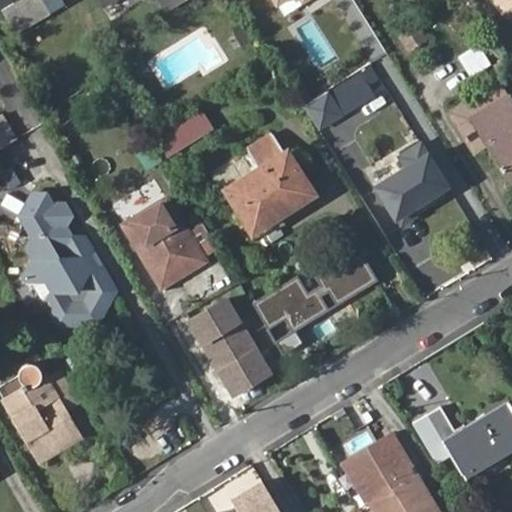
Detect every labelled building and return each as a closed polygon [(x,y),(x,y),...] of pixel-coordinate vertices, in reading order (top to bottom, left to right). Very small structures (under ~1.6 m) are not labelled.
[(17,0),(1,9),(15,34),(51,13),(42,0),(17,0)] [(98,0),(103,8),(114,0),(157,0),(165,12),(184,0),(98,0)] [(511,0),(499,0),(505,8),(511,3),(511,0)] [(500,79),(448,111),(474,153),(487,146),(511,185),(511,98),(510,95),(500,79)] [(0,111),(0,146),(16,136),(1,111),(0,111)] [(199,114),(155,141),(167,159),(210,133),(199,114)] [(287,211),(310,198),(300,181),(304,179),(288,152),(285,154),(273,134),(247,149),(260,170),(228,190),(239,206),(247,202),(257,220),(283,204),(287,211)] [(422,143),(400,156),(407,167),(378,185),(398,218),(450,186),(422,143)] [(144,170),(161,161),(152,145),(136,154),(144,170)] [(11,167),(0,173),(0,197),(21,186),(11,167)] [(48,193),(37,191),(28,205),(34,215),(27,226),(34,238),(26,249),(32,260),(22,276),(26,282),(45,282),(52,294),(45,303),(51,313),(63,313),(69,324),(86,325),(92,314),(104,314),(111,303),(105,291),(111,282),(103,268),(91,268),(85,258),(92,249),(84,236),(73,236),(67,226),(73,217),(66,204),(54,204),(48,193)] [(254,232),(287,211),(283,204),(257,220),(247,202),(239,206),(254,232)] [(171,204),(129,229),(160,280),(183,266),(187,273),(206,262),(171,204)] [(302,274),(255,298),(275,335),(377,282),(357,244),(302,273),(302,274)] [(164,288),(187,273),(183,266),(160,280),(164,288)] [(246,335),(224,298),(188,320),(210,357),(246,335)] [(233,393),(268,372),(246,335),(210,357),(233,393)] [(26,386),(4,399),(41,459),(76,439),(58,411),(65,406),(50,380),(42,367),(38,364),(35,362),(31,362),(28,362),(26,364),(23,366),(21,369),(20,372),(20,374),(21,377),(26,386)] [(409,367),(401,377),(419,392),(427,383),(409,367)] [(0,383),(0,391),(4,399),(26,386),(21,377),(20,374),(20,372),(0,383)] [(62,373),(50,380),(65,406),(78,399),(62,373)] [(460,474),(511,444),(511,412),(507,403),(455,433),(440,406),(426,415),(460,474)] [(341,413),(355,435),(368,427),(356,405),(341,413)] [(83,435),(65,406),(58,411),(76,439),(83,435)] [(440,511),(396,434),(352,459),(382,511),(440,511)] [(280,511),(261,480),(231,499),(238,511),(280,511)]
